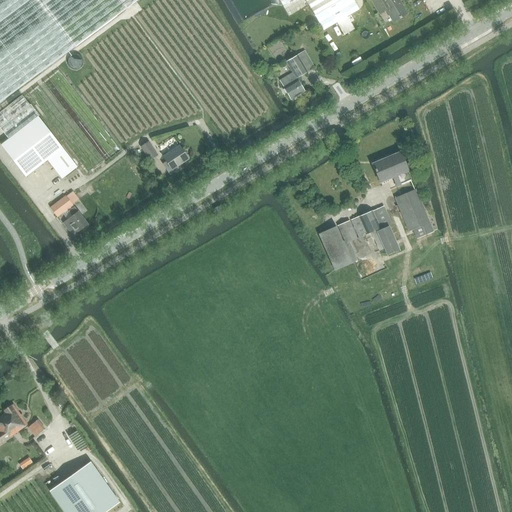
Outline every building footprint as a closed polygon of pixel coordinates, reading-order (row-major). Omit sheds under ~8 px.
[(0,0),(0,102),(137,0),(0,0)] [(279,0),(282,6),(291,0),(305,0),(323,30),(336,22),(344,35),(355,29),(347,16),(359,9),(353,0),(279,0)] [(370,0),(378,13),(385,10),(393,22),(408,14),(399,0),(370,0)] [(297,79),(315,68),(304,51),(286,62),(293,73),(280,81),(291,100),(304,92),(297,79)] [(28,94),(91,175),(121,151),(59,70),(28,94)] [(26,178),(48,160),(63,179),(77,168),(38,117),(21,97),(0,113),(0,130),(7,141),(1,146),(26,178)] [(150,160),(157,155),(149,142),(141,147),(150,160)] [(181,147),(164,158),(167,164),(164,166),(170,175),(179,169),(178,166),(188,159),(181,147)] [(401,185),(412,180),(400,152),(373,164),(380,183),(397,176),(401,185)] [(85,169),(74,176),(81,185),(85,183),(87,186),(82,190),(89,199),(79,206),(85,214),(88,212),(91,216),(98,210),(101,214),(120,200),(114,193),(112,194),(106,186),(98,192),(92,184),(95,182),(85,169)] [(409,232),(414,230),(417,239),(434,232),(416,189),(395,198),(409,232)] [(57,217),(64,212),(69,219),(63,223),(73,235),(78,231),(88,224),(78,212),(73,205),(79,200),(73,192),(67,197),(66,196),(50,208),(57,217)] [(216,214),(223,210),(221,205),(214,209),(216,214)] [(388,256),(400,250),(389,226),(392,225),(384,206),(373,211),(351,220),(359,238),(376,231),(388,256)] [(338,226),(344,241),(337,226),(319,234),(335,271),(358,261),(350,242),(357,239),(349,221),(338,226)] [(0,443),(27,425),(13,404),(4,411),(5,413),(0,416),(0,443)] [(45,428),(38,420),(33,425),(39,432),(45,428)] [(106,511),(119,503),(90,462),(49,491),(64,511),(106,511)]
